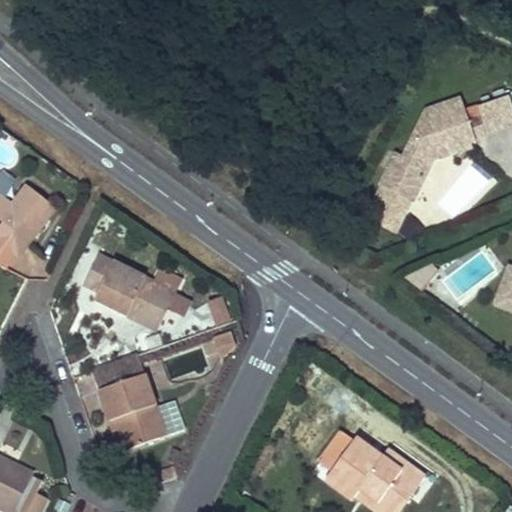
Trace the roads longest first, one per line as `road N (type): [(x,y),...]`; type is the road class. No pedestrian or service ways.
road 1 (tertiary): [(297,289),(0,59)]
road 2 (tertiary): [(511,445),(297,289)]
road 3 (residential): [(30,305),(85,487),(137,511)]
road 4 (tertiary): [(297,289),(190,511)]
